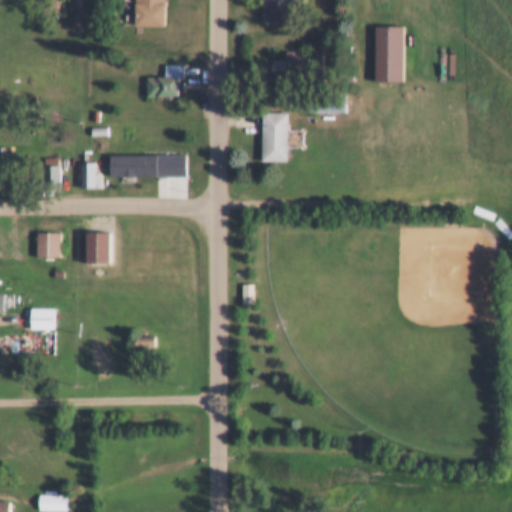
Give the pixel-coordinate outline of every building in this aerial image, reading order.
[(128,0),(156,0),(156,15),(129,15),(128,0)] [(255,0),(256,13),(284,12),(284,0),(255,0)] [(367,15),(368,70),(397,69),(396,14),(367,15)] [(158,64),(158,52),(177,52),(178,65),(172,65),(172,90),(141,90),(141,64),(158,64)] [(320,54),(303,54),(303,65),(320,66),(320,54)] [(148,97),(187,96),(186,64),(167,64),(167,76),(148,76),(148,97)] [(350,112),(350,96),(316,96),(316,112),(350,112)] [(253,101),(254,149),(281,148),(281,100),(253,101)] [(290,112),(263,112),(263,161),(290,161),(290,112)] [(85,114),(102,114),(102,123),(86,123),(85,114)] [(178,141),(178,163),(104,164),(104,142),(178,141)] [(89,150),(89,161),(95,161),(96,176),(75,176),(74,150),(89,150)] [(52,152),(53,175),(39,175),(38,152),(52,152)] [(79,220),(104,220),(105,252),(80,252),(79,220)] [(30,221),(30,244),(53,244),(52,221),(30,221)] [(63,232),(38,232),(38,256),(63,256),(63,232)] [(235,271),(235,292),(247,292),(247,271),(235,271)] [(255,282),(242,282),(242,304),(255,304),(255,282)] [(23,296),(24,317),(47,316),(47,295),(23,296)] [(56,330),(56,308),(29,308),(29,330),(56,330)] [(0,380),(20,380),(20,355),(56,354),(55,335),(1,336),(2,353),(0,352),(0,380)] [(138,348),(159,347),(158,336),(137,337),(138,348)] [(32,481),(60,482),(60,498),(32,498),(32,481)] [(39,511),(67,511),(67,494),(39,494),(39,511)]
